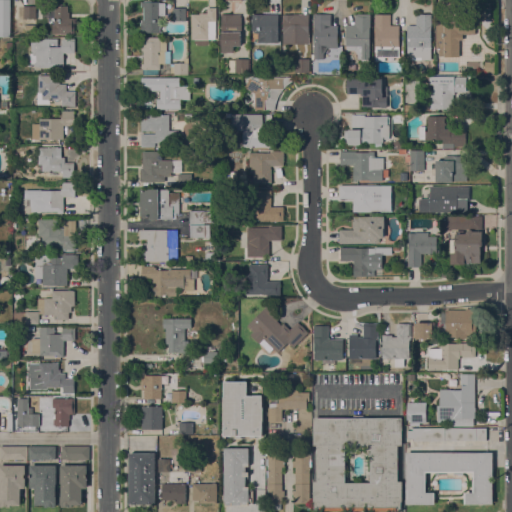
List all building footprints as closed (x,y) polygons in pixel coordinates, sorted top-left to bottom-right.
[(165,15),(160,15),(160,32),(142,32),(142,30),(141,30),(141,24),(140,24),(140,22),(141,22),(141,19),(143,19),(143,6),(141,6),(141,1),(160,1),(160,2),(165,2),(165,15)] [(36,18),(23,18),(23,5),(36,5),(36,18)] [(52,33),(52,24),(55,24),(55,18),(47,18),(47,8),(54,8),(54,5),(68,5),(68,12),(69,12),(69,17),(72,17),(72,18),(74,18),(74,33),(52,33)] [(173,7),(186,7),(186,10),(187,10),(187,16),(186,16),(186,20),(173,20),(173,7)] [(191,14),(199,14),(199,12),(207,12),(207,7),(216,7),(216,20),(215,20),(215,26),(214,31),(215,39),(209,38),(208,43),(205,45),(198,45),(195,42),(194,39),(191,38),(191,14)] [(443,23),(443,18),(437,18),(437,7),(474,7),(474,33),(462,33),(462,38),(459,38),(459,55),(439,55),(439,48),(435,48),(435,23),(443,23)] [(240,14),(240,17),(242,17),(241,32),(241,45),(233,45),(233,51),(221,51),(221,45),(221,13),(240,14)] [(278,13),(278,42),(265,42),(257,42),(257,33),(252,33),(252,13),(278,13)] [(309,43),(283,43),(283,13),(308,13),(309,43)] [(329,24),(337,24),(337,47),(327,47),(323,52),(323,58),(321,58),(321,60),(318,60),(318,58),(313,58),(313,13),(329,13),(329,24)] [(370,27),(369,27),(369,60),(362,60),(362,58),(357,58),(357,53),(354,50),(346,49),(346,45),(345,45),(346,24),(354,24),(354,14),(356,14),(356,13),(370,13),(370,27)] [(375,25),(374,25),(375,14),(390,14),(390,24),(399,24),(399,56),(385,56),(385,60),(375,60),(375,25)] [(407,59),(407,24),(416,25),(416,14),(431,14),(431,60),(407,59)] [(9,32),(0,32),(0,18),(9,18),(9,32)] [(63,67),(38,67),(38,66),(34,65),(35,62),(30,61),(30,53),(32,53),(32,51),(30,51),(31,41),(32,42),(32,38),(49,38),(49,37),(58,38),(58,39),(62,39),(62,38),(75,38),(74,52),(63,52),(63,67)] [(166,50),(170,50),(169,63),(164,63),(164,68),(160,68),(160,69),(159,69),(158,75),(141,74),(141,63),(143,63),(143,55),(141,55),(141,48),(140,48),(140,40),(143,40),(143,37),(160,37),(160,40),(166,40),(166,50)] [(174,74),(174,72),(170,72),(171,66),(174,66),(174,62),(184,62),(184,57),(188,57),(187,74),(174,74)] [(249,59),(249,71),(229,70),(230,59),(235,59),(235,58),(249,59)] [(309,58),(309,72),(294,72),(294,58),(309,58)] [(75,106),(69,106),(69,105),(61,105),(61,99),(50,99),(50,104),(37,103),(37,91),(38,91),(38,74),(58,75),(58,82),(59,82),(59,83),(66,83),(66,90),(75,90),(75,106)] [(262,109),(255,109),(255,87),(246,87),(245,77),(256,77),(256,76),(292,76),(292,80),(286,85),(281,90),(279,93),(276,99),(275,102),(275,105),(274,109),(262,109)] [(466,76),(466,91),(454,91),(453,108),(435,108),(435,109),(430,109),(430,97),(430,88),(433,89),(433,83),(429,83),(429,76),(466,76)] [(156,108),(156,98),(160,98),(160,90),(141,90),(141,77),(179,77),(179,85),(190,85),(190,99),(180,99),(180,108),(156,108)] [(387,106),(362,106),(362,93),(347,93),(347,78),(382,78),(382,86),(387,86),(387,106)] [(61,118),(61,116),(62,116),(62,110),(74,110),(74,123),(67,123),(67,125),(63,125),(63,139),(38,139),(38,135),(34,135),(34,125),(39,125),(39,118),(61,118)] [(271,114),(271,131),(279,131),(279,143),(273,143),(273,147),(235,147),(236,130),(232,130),(232,113),(271,114)] [(169,114),(169,130),(178,130),(178,138),(168,138),(168,142),(155,142),(155,146),(141,146),(141,133),(142,133),(142,130),(141,130),(141,114),(169,114)] [(365,114),(365,115),(388,115),(388,136),(383,136),(383,142),(381,142),(381,148),(375,148),(375,142),(361,142),(361,144),(348,144),(348,142),(346,142),(346,131),(348,131),(348,129),(362,129),(362,127),(364,127),(364,126),(352,126),(352,114),(365,114)] [(445,128),(451,128),(451,131),(466,131),(466,145),(453,145),(454,147),(442,147),(442,139),(425,139),(425,138),(419,138),(419,125),(425,125),(425,130),(428,130),(427,116),(445,115),(445,128)] [(38,147),(51,147),(51,146),(58,146),(58,147),(61,147),(61,157),(64,157),(64,162),(74,162),(74,177),(62,177),(62,171),(42,171),(42,164),(38,164),(38,147)] [(253,182),(253,172),(249,172),(249,160),(249,152),(270,152),(270,150),(284,150),(283,165),(271,165),(271,168),(271,182),(253,182)] [(355,150),(355,151),(368,151),(368,150),(374,150),(374,157),(383,157),(383,169),(382,169),(382,180),(369,180),(369,179),(353,179),(353,164),(340,164),(340,150),(355,150)] [(410,161),(405,161),(405,155),(410,155),(410,150),(424,150),(424,170),(410,170),(410,161)] [(160,151),(160,159),(182,159),(182,172),(172,172),(172,175),(164,175),(164,181),(141,181),(141,168),(143,168),(143,165),(142,165),(142,151),(160,151)] [(435,159),(444,159),(444,155),(460,155),(460,161),(466,161),(467,180),(452,180),(453,181),(435,181),(435,159)] [(192,173),(191,186),(177,186),(178,173),(192,173)] [(63,212),(57,212),(57,211),(40,211),(40,212),(37,212),(37,211),(31,211),(31,206),(30,206),(30,198),(24,198),(24,189),(41,189),(41,190),(62,189),(62,182),(75,182),(75,196),(63,196),(63,212)] [(383,211),(353,210),(353,198),(339,198),(339,184),(383,185),(383,203),(383,211)] [(469,186),(469,199),(467,199),(467,212),(419,211),(419,198),(429,198),(430,185),(469,186)] [(179,213),(173,213),(173,218),(159,218),(159,219),(149,219),(149,216),(140,216),(140,206),(139,206),(139,200),(140,200),(140,188),(159,188),(159,189),(169,189),(169,192),(179,192),(179,213)] [(270,221),(270,219),(249,219),(248,199),(253,199),(253,189),(271,189),(271,206),(283,206),(284,221),(270,221)] [(204,210),(204,211),(210,210),(211,221),(204,221),(204,223),(189,223),(189,210),(204,210)] [(384,215),(385,236),(383,236),(383,237),(379,237),(379,242),(339,243),(339,229),(353,229),(353,228),(353,215),(384,215)] [(482,216),(482,228),(443,228),(443,216),(482,216)] [(38,219),(52,219),(52,218),(58,218),(58,226),(62,226),(62,219),(76,219),(76,249),(72,249),(42,249),(42,241),(39,241),(39,236),(42,236),(38,236),(38,219)] [(210,224),(210,236),(190,236),(190,224),(210,224)] [(282,239),(269,240),(269,242),(269,256),(247,256),(247,226),(269,226),(269,225),(282,225),(282,239)] [(178,229),(178,249),(169,249),(169,260),(143,260),(143,250),(144,250),(144,245),(147,245),(148,238),(140,238),(140,229),(178,229)] [(450,239),(455,238),(455,230),(472,229),(473,230),(482,231),(482,245),(480,245),(480,262),(465,262),(465,264),(451,264),(450,239)] [(408,250),(409,250),(409,237),(408,237),(408,232),(415,232),(428,231),(428,236),(436,236),(436,253),(421,253),(421,262),(422,262),(422,266),(408,266),(408,250)] [(340,246),(356,246),(356,247),(374,247),(374,246),(392,246),(392,254),(382,254),(382,275),(356,275),(356,276),(354,276),(354,260),(340,260),(340,246)] [(214,251),(214,261),(206,261),(206,259),(205,259),(205,254),(206,254),(206,252),(214,251)] [(50,254),(50,256),(62,256),(62,253),(78,253),(78,268),(67,268),(67,285),(32,284),(33,265),(34,265),(34,254),(50,254)] [(246,273),(249,273),(249,263),(268,264),(268,278),(267,278),(267,280),(280,280),(280,296),(267,295),(267,294),(245,293),(246,273)] [(154,265),(154,266),(156,266),(156,268),(157,268),(157,269),(168,269),(168,268),(190,268),(190,277),(194,277),(194,290),(184,290),(184,288),(176,288),(176,295),(168,295),(168,294),(165,294),(165,296),(163,296),(163,294),(156,294),(156,295),(153,295),(153,283),(153,279),(142,279),(142,265),(154,265)] [(8,276),(9,277),(10,279),(10,282),(9,284),(8,285),(4,285),(2,284),(0,282),(0,280),(1,278),(2,276),(5,276),(7,276),(8,276)] [(73,290),(75,290),(74,305),(73,305),(73,306),(71,306),(71,311),(69,311),(69,319),(54,319),(54,314),(43,314),(43,313),(39,313),(39,323),(25,323),(13,323),(13,311),(25,311),(37,311),(37,298),(43,298),(43,297),(52,297),(52,290),(73,290)] [(293,347),(288,342),(278,352),(274,347),(269,352),(260,342),(259,343),(250,334),(253,331),(247,325),(264,308),(281,325),(283,322),(290,329),(298,321),(308,331),(293,347)] [(476,309),(476,334),(467,334),(467,337),(435,337),(435,328),(439,328),(441,323),(441,311),(446,311),(446,309),(467,309),(476,309)] [(169,343),(166,343),(166,327),(163,327),(163,318),(191,318),(191,328),(185,327),(185,340),(189,340),(188,352),(169,352),(169,343)] [(378,339),(376,339),(376,358),(370,358),(370,360),(362,360),(362,358),(349,358),(349,334),(358,334),(358,336),(363,336),(363,323),(368,323),(368,322),(373,322),(378,322),(378,339)] [(392,334),(392,336),(397,336),(397,335),(396,335),(396,323),(411,322),(412,337),(410,337),(410,339),(409,339),(409,358),(404,358),(404,366),(395,366),(394,358),(382,358),(382,334),(392,334)] [(432,322),(432,338),(415,338),(415,322),(432,322)] [(75,325),(75,340),(64,340),(64,356),(58,356),(58,355),(40,355),(40,352),(31,352),(31,338),(40,338),(40,326),(54,326),(54,333),(61,333),(61,332),(62,332),(62,325),(75,325)] [(314,339),(314,325),(328,325),(328,337),(330,337),(330,338),(343,338),(343,359),(335,359),(335,362),(323,362),(323,359),(314,359),(314,339)] [(457,343),(457,342),(475,342),(475,356),(460,356),(460,358),(458,358),(458,369),(428,369),(428,348),(440,348),(440,343),(457,343)] [(217,351),(217,362),(203,362),(203,351),(217,351)] [(229,360),(223,360),(223,357),(221,357),(221,352),(229,352),(229,360)] [(51,362),(58,362),(58,369),(60,369),(60,372),(65,372),(64,378),(74,378),(74,393),(63,393),(63,392),(59,392),(59,388),(62,388),(62,387),(42,387),(42,388),(30,388),(30,368),(38,368),(38,362),(51,362)] [(161,398),(144,398),(144,390),(141,390),(142,373),(146,373),(146,374),(161,375),(161,398)] [(451,425),(451,420),(437,420),(437,405),(440,405),(440,389),(450,389),(464,389),(464,384),(461,384),(461,373),(475,373),(475,407),(475,412),(475,413),(473,413),(474,425),(451,425)] [(247,394),(262,394),(262,406),(263,422),(262,422),(262,433),(225,434),(224,381),(247,380),(247,394)] [(282,421),(268,421),(268,407),(269,407),(269,402),(278,402),(278,395),(284,395),(284,389),(298,389),(298,391),(309,391),(309,400),(306,400),(307,408),(282,408),(282,421)] [(186,390),(186,402),(172,402),(172,390),(186,390)] [(72,398),(75,398),(74,413),(73,413),(70,413),(70,419),(69,419),(69,426),(55,426),(55,407),(52,407),(52,397),(72,398)] [(425,402),(425,414),(428,414),(428,422),(408,422),(408,402),(425,402)] [(162,429),(142,429),(142,405),(162,405),(162,429)] [(27,413),(40,413),(40,425),(27,425),(27,413)] [(317,510),(317,508),(315,508),(315,501),(313,501),(313,481),(317,481),(318,445),(313,445),(314,417),(353,418),(353,414),(363,415),(363,417),(403,417),(403,445),(398,445),(398,480),(403,480),(402,501),(402,508),(399,508),(399,510),(317,510)] [(179,433),(179,421),(193,422),(193,433),(179,433)] [(413,439),(413,438),(407,438),(407,427),(486,427),(486,440),(413,439)] [(0,445),(27,445),(27,459),(0,459),(0,445)] [(55,445),(55,458),(28,459),(28,446),(55,445)] [(89,445),(89,459),(84,459),(84,460),(80,460),(80,459),(61,459),(61,445),(89,445)] [(253,503),(249,503),(249,505),(224,505),(224,500),(221,500),(221,488),(224,488),(224,454),(221,454),(221,447),(250,447),(250,463),(245,463),(245,486),(249,486),(249,488),(253,488),(253,503)] [(155,503),(129,503),(129,452),(155,452),(155,503)] [(493,452),(493,503),(464,503),(464,491),(473,491),(473,471),(426,471),(426,492),(435,492),(435,503),(406,503),(406,452),(493,452)] [(282,490),(284,490),(284,496),(281,496),(281,503),(268,503),(268,453),(284,453),(284,466),(282,466),(282,490)] [(309,497),(312,497),(312,502),(309,502),(309,503),(295,503),(295,496),(293,496),(292,490),(295,490),(295,466),(292,466),(292,460),(295,460),(295,453),(309,453),(309,454),(311,454),(311,459),(309,459),(309,497)] [(169,471),(158,471),(158,458),(170,458),(169,471)] [(189,471),(190,458),(201,458),(201,471),(189,471)] [(0,464),(25,464),(25,488),(20,488),(20,505),(10,505),(10,507),(0,507),(0,464)] [(30,464),(57,464),(57,483),(56,483),(56,496),(56,504),(55,504),(55,506),(45,506),(45,504),(34,504),(34,487),(30,487),(30,464)] [(87,464),(87,487),(82,487),(82,504),(72,504),(72,506),(61,506),(61,504),(60,504),(60,496),(61,496),(61,483),(60,483),(60,464),(87,464)] [(162,482),(182,483),(182,482),(185,482),(185,483),(186,483),(185,503),(175,502),(175,500),(162,499),(162,482)] [(193,482),(212,483),(212,482),(216,482),(216,483),(217,483),(217,503),(200,502),(200,499),(193,499),(193,482)]
